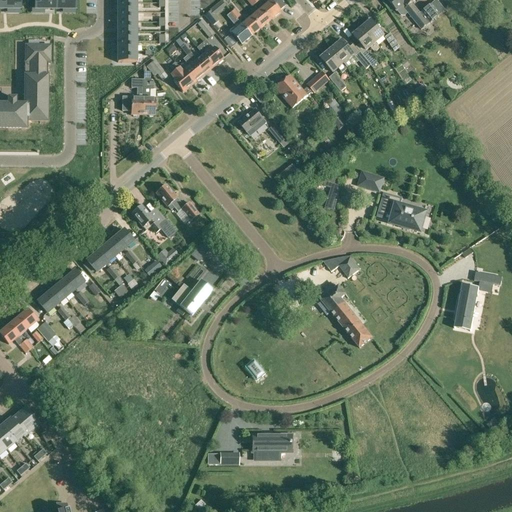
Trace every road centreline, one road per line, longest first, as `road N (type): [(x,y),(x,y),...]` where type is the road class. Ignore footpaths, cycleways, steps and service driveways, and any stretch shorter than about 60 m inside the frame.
road 1 (residential): [(279,271),(329,252),(381,248),(412,256),(431,272),(437,293),(419,336),(348,391),(273,409),(217,391),(204,343),(255,284)]
road 2 (residential): [(0,161),(69,155),(72,40),(98,27),(101,0)]
road 3 (unclassified): [(320,23),(177,143)]
road 4 (residential): [(177,143),(279,271)]
road 5 (residential): [(0,309),(99,227),(108,202)]
road 6 (unclassified): [(108,202),(0,290)]
